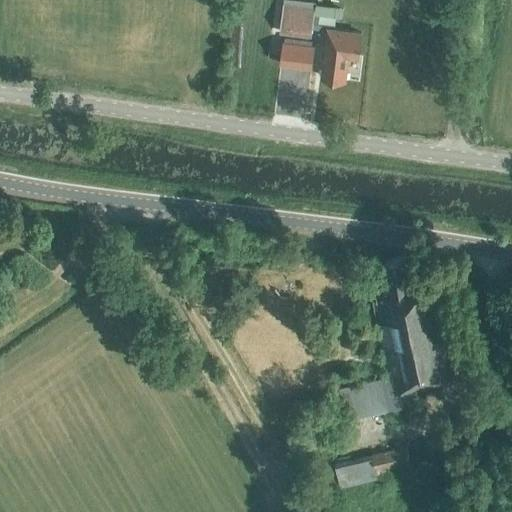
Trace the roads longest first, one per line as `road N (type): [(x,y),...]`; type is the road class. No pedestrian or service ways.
road 1 (tertiary): [(511,256),(0,183)]
road 2 (unclassified): [(511,165),(0,95)]
